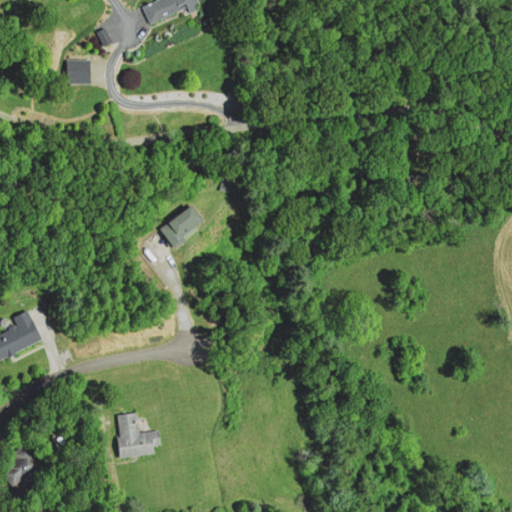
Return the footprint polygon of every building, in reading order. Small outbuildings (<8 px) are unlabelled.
[(155,0),(144,5),(152,25),(199,5),(197,0),(155,0)] [(98,32),(105,43),(113,38),(107,27),(98,32)] [(67,58),(66,81),(92,82),(93,59),(67,58)] [(223,176),(221,187),(232,189),(234,178),(223,176)] [(161,226),(178,249),(190,240),(185,233),(205,219),(193,203),(161,226)] [(45,337),(0,358),(0,330),(17,323),(12,314),(31,305),(45,337)] [(120,411),(126,454),(157,450),(156,444),(162,443),(160,429),(141,432),(138,408),(120,411)] [(25,442),(0,464),(0,468),(18,489),(45,465),(25,442)]
